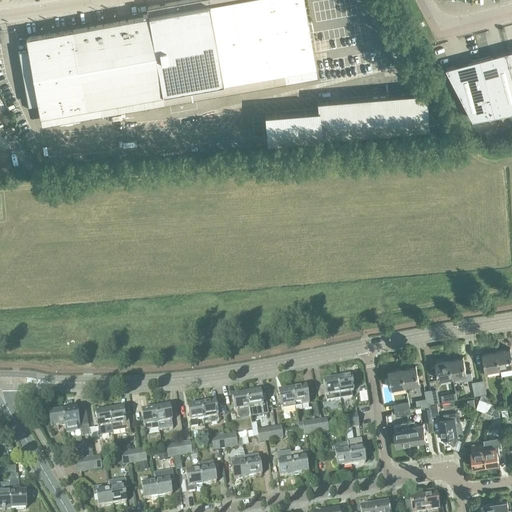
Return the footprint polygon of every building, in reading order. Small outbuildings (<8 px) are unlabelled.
[(178,91),(316,66),(304,0),(182,0),(146,6),(148,15),(164,12),(178,91)] [(109,103),(178,91),(164,12),(148,15),(26,37),(40,115),(109,103)] [(493,55),(481,58),(496,116),(511,112),(511,69),(508,54),(493,58),(493,56),(494,56),(493,55)] [(474,120),(496,116),(481,58),(469,62),(470,62),(470,64),(456,68),(455,65),(446,68),(474,120)] [(317,107),(264,112),(266,140),(428,127),(425,90),(317,99),(317,107)] [(497,351),(500,368),(511,366),(511,356),(510,348),(510,350),(506,351),(506,349),(497,351)] [(497,350),(497,353),(493,353),(493,352),(484,354),(484,353),(483,353),(487,371),(500,368),(497,351),(497,350)] [(450,361),(453,377),(460,376),(461,381),(473,379),(471,372),(466,373),(463,357),(463,359),(459,360),(459,358),(450,360),(450,359),(449,359),(450,361)] [(453,377),(450,361),(446,362),(446,361),(437,362),(436,362),(440,380),(453,377)] [(412,367),(403,369),(407,386),(420,384),(416,366),(416,368),(412,369),(412,367)] [(390,371),(389,371),(392,389),(393,389),(394,395),(407,392),(406,386),(407,386),(403,369),(403,368),(402,368),(403,370),(399,371),(398,370),(390,371)] [(351,378),(337,380),(340,395),(340,400),(352,398),(351,393),(353,392),(351,378)] [(340,400),(340,395),(337,380),(323,383),(326,398),(326,397),(327,402),(334,401),(340,400)] [(479,382),(481,394),(487,393),(485,381),(479,382)] [(475,396),(481,394),(479,382),(473,383),(475,396)] [(295,406),(295,408),(309,406),(306,388),(292,391),(295,406)] [(437,389),(431,390),(434,404),(437,403),(440,403),(437,389)] [(427,405),(430,404),(434,404),(431,390),(425,392),(426,398),(426,399),(427,405)] [(295,408),(295,406),(292,391),(278,393),(281,408),(282,410),(283,410),(295,408)] [(260,393),(246,395),(249,410),(250,416),(250,418),(268,415),(265,396),(261,397),(260,393)] [(246,395),(232,397),(235,412),(237,412),(237,414),(238,418),(250,416),(249,410),(246,395)] [(476,409),(486,412),(492,403),(481,399),(476,409)] [(395,404),(396,410),(410,408),(409,402),(395,404)] [(215,403),(201,405),(204,420),(211,419),(212,425),(219,424),(218,418),(215,403)] [(430,404),(431,408),(432,416),(439,415),(437,403),(434,404),(430,404)] [(500,416),(498,405),(492,403),(486,412),(494,415),(494,417),(500,416)] [(197,422),(204,420),(201,405),(188,408),(190,423),(191,429),(198,427),(197,422)] [(169,408),(155,410),(158,425),(159,430),(159,431),(173,429),(172,423),(169,408)] [(410,408),(396,410),(397,416),(411,414),(410,408)] [(432,416),(431,408),(424,409),(426,423),(433,422),(432,416)] [(76,409),(63,412),(66,427),(65,427),(66,435),(80,432),(79,424),(76,409)] [(123,409),(109,412),(112,427),(113,433),(130,430),(127,415),(124,415),(123,409)] [(155,410),(142,412),(144,427),(145,432),(152,431),(159,430),(158,425),(155,410)] [(58,428),(65,427),(66,427),(63,412),(49,414),(52,431),(59,430),(58,428)] [(109,412),(95,414),(98,429),(99,433),(100,437),(113,434),(113,433),(112,427),(109,412)] [(452,437),(457,436),(454,418),(439,420),(442,438),(443,438),(444,441),(452,440),(452,437)] [(358,421),(346,423),(347,429),(359,427),(358,421)] [(412,436),(413,442),(417,441),(417,444),(427,442),(423,425),(415,426),(415,421),(408,422),(410,437),(412,436)] [(321,422),(315,423),(317,435),(323,434),(321,422)] [(405,443),(413,442),(412,436),(410,437),(408,422),(401,423),(402,425),(394,426),(396,437),(394,438),(396,446),(398,446),(406,444),(405,443)] [(309,424),(311,436),(317,435),(315,423),(309,424)] [(305,437),(311,436),(309,424),(303,425),(305,437)] [(275,428),(277,441),(283,440),(281,427),(275,428)] [(272,442),(269,429),(263,430),(266,443),(272,442)] [(259,444),(266,443),(263,430),(256,431),(259,444)] [(230,435),(224,436),(226,449),(232,448),(230,435)] [(224,436),(218,437),(220,450),(226,449),(224,436)] [(220,450),(218,437),(211,439),(213,451),(220,450)] [(485,444),(484,445),(486,455),(487,465),(490,464),(491,467),(499,465),(498,463),(499,463),(497,450),(500,450),(499,448),(502,447),(500,437),(484,440),(485,444)] [(347,443),(347,445),(351,467),(365,464),(361,441),(347,443)] [(184,443),(186,456),(192,455),(190,442),(184,443)] [(172,445),(174,458),(180,457),(178,444),(172,445)] [(476,444),(471,445),(475,467),(487,465),(486,455),(484,445),(476,446),(476,444)] [(168,459),(174,458),(172,445),(166,446),(167,452),(168,459)] [(337,469),(351,467),(347,445),(334,447),(337,469)] [(139,450),(133,451),(135,464),(141,463),(139,450)] [(133,451),(127,452),(129,465),(135,464),(133,451)] [(129,465),(127,452),(120,453),(123,466),(129,465)] [(294,476),(290,455),(290,452),(276,455),(280,478),(294,476)] [(290,455),(294,476),(308,474),(305,459),(303,459),(302,453),(290,455)] [(244,458),(245,463),(248,479),(261,476),(258,456),(244,458)] [(234,481),(248,479),(245,463),(244,458),(230,460),(234,481)] [(90,465),(89,459),(76,461),(77,467),(90,465)] [(199,465),(200,471),(202,486),(216,484),(215,476),(218,475),(217,470),(214,470),(213,463),(199,465)] [(90,465),(77,467),(78,474),(91,471),(90,465)] [(6,483),(10,482),(10,484),(10,493),(11,511),(26,510),(25,494),(19,495),(19,492),(15,492),(14,482),(18,482),(18,476),(16,476),(16,468),(9,468),(9,476),(6,476),(6,483)] [(195,487),(202,486),(200,471),(194,472),(194,470),(186,471),(186,476),(183,476),(186,493),(195,492),(195,487)] [(162,482),(155,484),(158,498),(172,496),(169,481),(167,482),(166,476),(161,477),(162,482)] [(144,501),(158,498),(155,484),(148,485),(148,482),(147,478),(140,479),(141,486),(144,501)] [(125,480),(108,483),(110,491),(113,506),(126,504),(124,490),(127,490),(125,480)] [(10,484),(0,484),(0,511),(11,511),(10,493),(10,484)] [(103,487),(93,489),(94,494),(96,494),(98,508),(113,506),(110,491),(103,492),(103,487)] [(426,511),(424,498),(420,499),(419,494),(416,495),(417,499),(410,501),(410,503),(406,503),(407,511),(426,511)] [(424,498),(426,511),(442,511),(440,496),(424,498)] [(497,501),(497,502),(495,503),(496,511),(511,511),(509,511),(507,501),(503,502),(502,500),(497,501)] [(496,511),(495,503),(482,505),(483,511),(496,511)]
